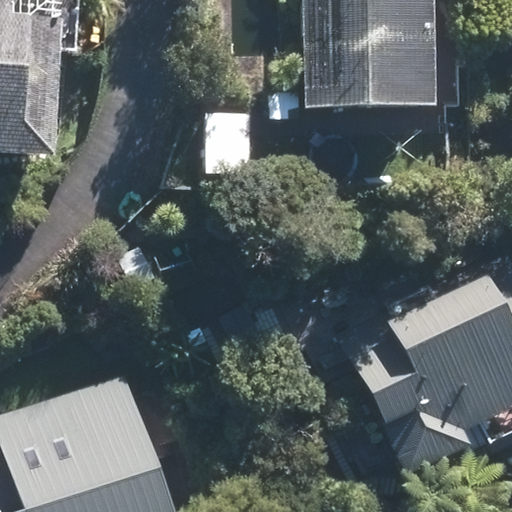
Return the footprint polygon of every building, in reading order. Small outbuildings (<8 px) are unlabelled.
[(0,0),(0,150),(50,153),(57,23),(6,20),(6,0),(0,0)] [(428,0),(312,0),(315,101),(431,98),(428,0)] [(254,111),(205,109),(202,172),(251,174),(254,111)] [(511,294),(501,272),(347,350),(410,472),(511,420),(511,294)] [(163,511),(116,390),(0,434),(0,511),(163,511)]
